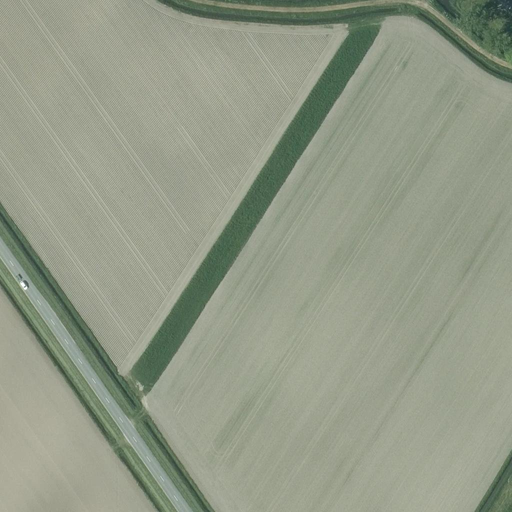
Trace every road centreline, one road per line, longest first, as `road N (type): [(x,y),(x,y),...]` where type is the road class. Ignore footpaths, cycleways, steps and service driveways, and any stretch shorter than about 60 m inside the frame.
road 1 (track): [(511,67),(412,2),(300,11),(191,0)]
road 2 (secondary): [(185,511),(0,247)]
